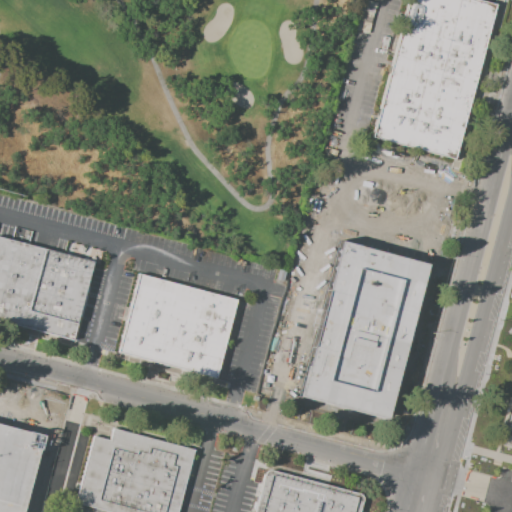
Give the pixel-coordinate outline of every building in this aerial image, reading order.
[(455,158),(491,2),(481,0),(405,0),(373,139),(455,158)] [(0,237),(91,261),(71,340),(0,321),(0,237)] [(338,249),(426,272),(386,422),(298,399),(338,249)] [(136,273),(236,300),(215,379),(115,353),(136,273)] [(511,445),(502,443),(511,409),(511,445)] [(0,511),(0,423),(41,435),(20,511),(0,511)] [(111,429),(194,451),(177,511),(99,511),(73,505),(91,437),(108,441),(111,429)] [(252,511),(264,469),(362,495),(357,511),(252,511)]
